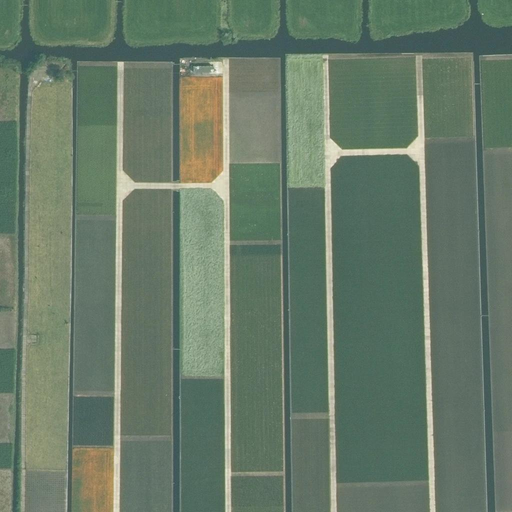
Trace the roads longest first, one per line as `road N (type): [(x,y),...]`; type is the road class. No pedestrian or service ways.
road 1 (track): [(418,57),(432,511)]
road 2 (track): [(333,511),(324,57)]
road 3 (track): [(120,64),(116,511)]
road 4 (track): [(225,71),(227,511)]
